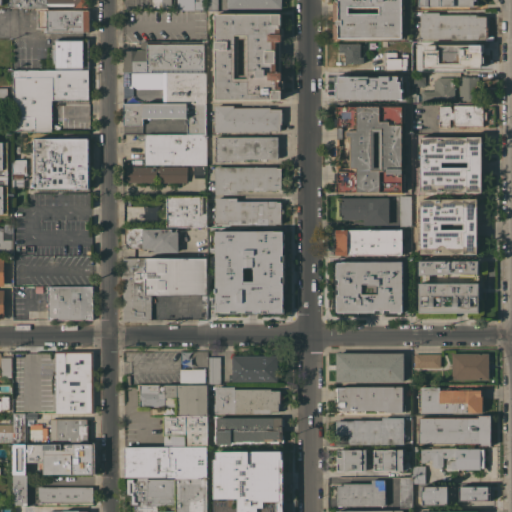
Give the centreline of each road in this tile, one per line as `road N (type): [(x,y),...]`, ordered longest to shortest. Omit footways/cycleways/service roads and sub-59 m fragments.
road 1 (residential): [(310,511),(307,0)]
road 2 (residential): [(110,511),(108,0)]
road 3 (residential): [(511,335),(0,334)]
